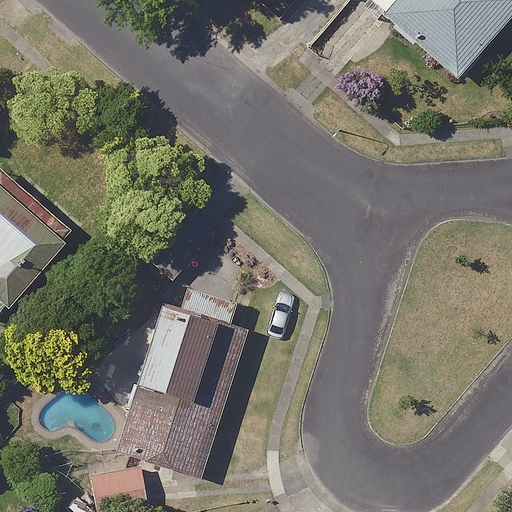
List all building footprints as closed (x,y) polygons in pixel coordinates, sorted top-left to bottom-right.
[(371,0),(389,15),(400,0),(371,0)] [(511,0),(400,0),(389,15),(385,17),(458,80),(511,15),(511,0)] [(67,243),(0,186),(0,301),(10,310),(67,243)] [(176,285),(222,230),(190,203),(144,258),(176,285)] [(248,330),(163,303),(115,452),(200,479),(248,330)] [(142,467),(91,475),(96,511),(135,511),(148,510),(142,467)]
